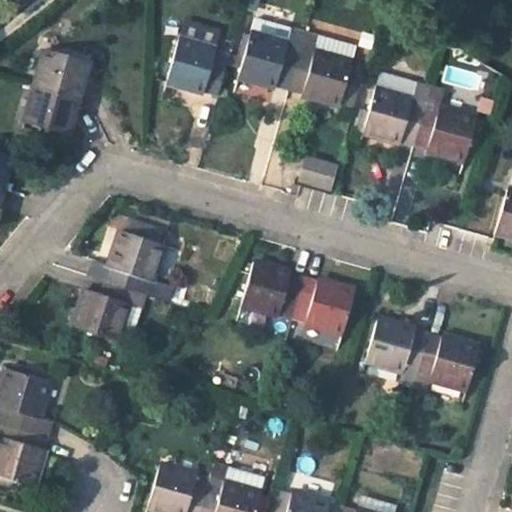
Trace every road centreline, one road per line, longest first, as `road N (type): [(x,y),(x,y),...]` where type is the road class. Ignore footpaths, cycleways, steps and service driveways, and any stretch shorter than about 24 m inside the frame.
road 1 (residential): [(0,295),(106,167),(511,285)]
road 2 (residential): [(477,511),(511,386)]
